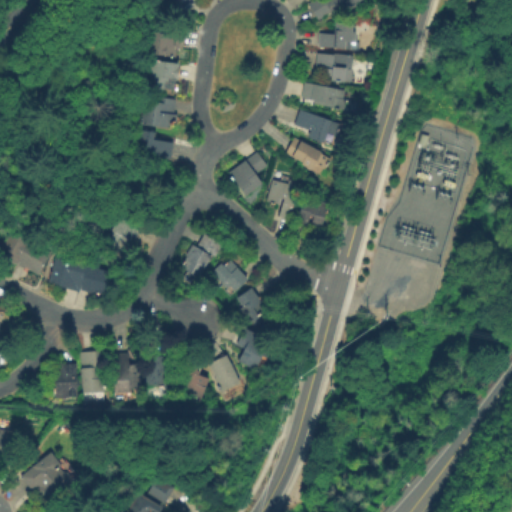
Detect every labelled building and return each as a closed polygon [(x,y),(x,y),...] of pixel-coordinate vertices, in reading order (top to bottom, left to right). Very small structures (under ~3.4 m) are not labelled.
[(160,0),(196,0),(185,11),(177,2),(170,10),(160,0)] [(319,19),(309,4),(315,0),(359,0),(355,3),(356,4),(343,12),(339,6),(319,19)] [(319,45),(321,32),(334,34),(336,21),(353,23),(352,31),(356,32),(354,42),(350,41),(350,47),(344,46),(344,48),(319,45)] [(149,53),(152,33),(180,36),(178,48),(175,47),(174,57),(149,53)] [(315,67),(316,52),(352,55),(350,80),(344,79),(344,81),(326,79),(327,68),(315,67)] [(147,87),(151,59),(178,63),(174,89),(163,87),(163,89),(156,88),(155,90),(149,89),(149,87),(147,87)] [(301,97),(304,82),(343,90),(342,97),(345,98),(342,110),(315,105),(315,100),(301,97)] [(141,123),(143,101),(157,102),(157,97),(175,98),(173,113),(176,113),(175,121),(168,120),(167,126),(141,123)] [(294,123),(300,108),(340,123),(337,134),(326,130),(322,142),(308,136),(310,129),(294,123)] [(137,128),(157,130),(155,139),(172,141),(170,158),(160,156),(160,153),(135,150),(137,128)] [(286,152),(293,138),(329,158),(324,168),(314,163),(310,169),(301,163),(302,161),(286,152)] [(266,164),(255,173),(262,183),(244,195),(228,172),(245,160),(245,159),(256,151),(266,164)] [(289,219),(277,216),(282,198),(279,198),(277,203),(266,200),(272,179),(287,183),(288,179),(302,183),(301,188),(298,187),(289,219)] [(295,231),(305,190),(315,192),(313,200),(326,203),(318,231),(306,227),(304,233),(295,231)] [(125,254),(114,249),(115,246),(106,242),(117,217),(126,220),(127,218),(139,224),(125,254)] [(0,252),(0,247),(12,229),(50,253),(37,274),(25,266),(24,268),(0,252)] [(221,243),(214,255),(211,253),(198,277),(180,266),(186,255),(191,245),(195,247),(203,233),(221,243)] [(49,282),(56,258),(85,266),(85,264),(108,271),(101,293),(79,287),(78,290),(49,282)] [(211,272),(220,263),(223,266),(230,259),(237,266),(236,267),(247,278),(235,290),(230,285),(229,286),(224,281),(222,282),(211,272)] [(250,287),(260,302),(259,303),(264,310),(260,312),(264,319),(256,325),(252,318),(246,322),(240,313),(242,312),(239,308),(242,306),(236,297),(250,287)] [(235,343),(243,327),(258,334),(256,340),(269,346),(264,357),(260,355),(254,368),(239,360),(245,347),(235,343)] [(81,367),(81,351),(99,350),(101,392),(82,392),(81,367)] [(114,368),(114,353),(128,353),(128,364),(139,364),(139,387),(129,387),(129,392),(114,392),(114,368)] [(208,363),(226,355),(239,383),(222,391),(217,381),(216,382),(214,377),(215,377),(208,363)] [(142,369),(145,368),(145,357),(163,356),(164,368),(168,368),(168,377),(165,378),(165,384),(146,385),(146,376),(143,376),(142,369)] [(182,361),(197,366),(195,372),(208,377),(201,397),(178,388),(181,379),(176,377),(182,361)] [(61,366),(61,364),(76,363),(77,394),(74,394),(74,395),(68,396),(68,393),(55,394),(55,374),(57,374),(56,367),(61,367),(61,366)] [(0,429),(8,430),(6,440),(17,442),(13,466),(0,464),(0,429)] [(20,476),(50,451),(61,465),(59,467),(62,471),(67,471),(70,474),(68,484),(63,488),(63,491),(60,494),(56,493),(49,499),(46,496),(40,495),(38,492),(38,488),(38,486),(32,490),(20,476)] [(174,487),(164,504),(163,504),(158,511),(125,511),(138,492),(144,496),(156,476),(174,487)]
